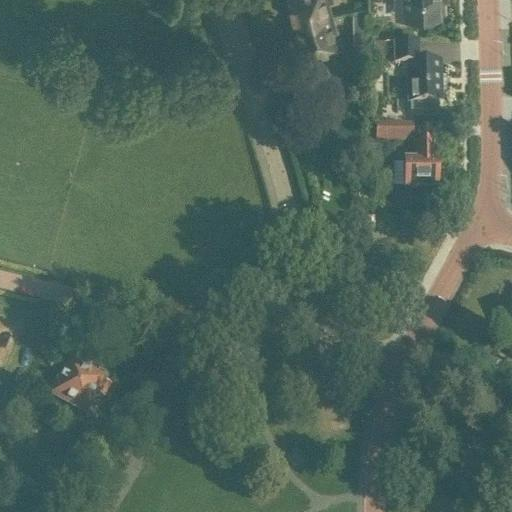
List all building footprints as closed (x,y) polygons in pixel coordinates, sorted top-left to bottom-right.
[(287,0),(290,8),(288,12),(290,18),(293,19),(294,25),(332,15),(328,0),(329,0),(287,0)] [(402,0),(403,17),(439,16),(438,0),(402,0)] [(364,10),(351,10),(352,43),(365,42),(364,10)] [(296,31),(294,34),(296,41),(299,42),(303,58),(344,47),(341,38),(333,40),(330,30),(336,29),(332,15),(294,25),(296,31)] [(418,44),(393,45),(394,65),(407,65),(408,102),(410,102),(411,110),(435,109),(438,107),(438,104),(442,104),(440,63),(418,64),(418,44)] [(412,125),(376,125),(376,143),(412,143),(412,125)] [(417,165),(403,165),(403,190),(438,189),(438,164),(433,164),(432,144),(416,144),(417,165)] [(375,219),(354,221),(356,234),(376,232),(375,219)] [(60,383),(53,396),(85,413),(95,394),(103,399),(111,386),(71,363),(65,374),(61,375),(57,382),(60,383)] [(117,406),(110,416),(128,428),(134,418),(117,406)]
